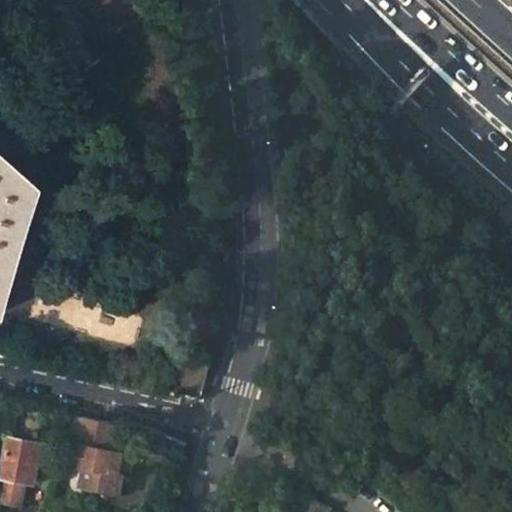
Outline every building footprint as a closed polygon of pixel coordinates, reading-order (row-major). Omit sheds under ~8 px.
[(0,170),(0,287),(26,194),(0,170)] [(19,438),(10,479),(29,484),(31,478),(42,481),(51,447),(46,446),(55,412),(32,407),(24,439),(19,438)] [(101,437),(88,434),(79,468),(90,471),(85,489),(124,499),(129,480),(112,475),(124,427),(104,423),(101,437)] [(188,458),(179,457),(176,473),(185,475),(188,458)] [(334,511),(336,508),(314,498),(308,511),(334,511)]
